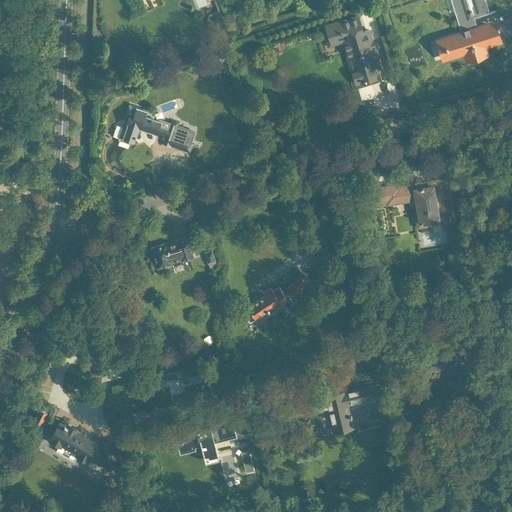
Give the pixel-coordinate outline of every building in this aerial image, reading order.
[(204,0),(208,11),(216,9),(214,0),(204,0)] [(461,32),(444,37),(447,45),(445,45),(446,49),(448,49),(451,56),(465,52),(467,59),(486,53),(484,46),(492,43),(486,24),(477,27),(475,27),(472,18),(474,17),(489,13),(489,12),(485,0),(452,0),(463,31),(461,32)] [(262,10),(251,14),(254,22),(265,18),(262,10)] [(213,16),(217,27),(224,24),(220,13),(213,16)] [(378,71),(369,41),(372,40),(369,30),(363,32),(358,14),(357,14),(358,16),(325,26),(330,44),(344,40),(347,47),(355,45),(358,56),(355,57),(359,71),(353,72),(356,83),(376,77),(374,72),(378,71)] [(247,48),(248,56),(257,55),(256,46),(247,48)] [(209,55),(207,60),(220,67),(222,62),(224,58),(221,49),(219,48),(208,52),(209,55)] [(160,122),(145,116),(146,113),(139,111),(138,115),(131,112),(127,122),(129,123),(124,137),(133,140),(134,137),(135,137),(139,126),(157,132),(160,122)] [(162,127),(160,133),(166,135),(163,143),(162,143),(170,146),(170,145),(170,144),(185,149),(187,143),(186,143),(188,137),(192,139),(194,131),(176,125),(177,123),(171,120),(170,122),(168,129),(162,127)] [(384,187),(371,189),(374,204),(387,201),(387,204),(416,200),(419,213),(423,212),(425,223),(439,221),(434,195),(433,185),(428,186),(427,182),(399,187),(399,184),(384,187)] [(358,209),(361,223),(368,221),(366,207),(358,209)] [(412,214),(396,215),(397,232),(413,231),(412,214)] [(444,216),(449,244),(459,242),(454,214),(444,216)] [(152,247),(155,257),(156,260),(161,259),(163,266),(172,263),(172,261),(182,259),(182,260),(194,257),(188,237),(176,240),(177,243),(167,246),(166,243),(152,247)] [(212,249),(205,251),(208,263),(215,261),(212,249)] [(292,294),(297,301),(309,293),(312,287),(303,283),(308,274),(300,271),(294,284),(288,287),(293,294),(292,294)] [(340,288),(345,301),(358,297),(353,283),(340,288)] [(269,311),(277,306),(281,303),(281,302),(287,298),(279,287),(273,291),(271,288),(263,293),(265,295),(248,307),(255,318),(267,310),(268,311),(268,310),(269,311)] [(465,347),(480,342),(472,320),(458,325),(465,347)] [(428,358),(428,359),(429,369),(446,367),(455,396),(468,391),(461,369),(465,368),(462,353),(428,358)] [(373,368),(376,381),(385,379),(382,366),(373,368)] [(189,367),(152,377),(154,385),(161,383),(161,384),(161,385),(162,385),(162,386),(163,386),(164,386),(165,385),(166,384),(166,383),(166,382),(165,383),(164,381),(169,380),(172,389),(175,391),(178,391),(180,391),(182,389),(181,386),(193,383),(189,367)] [(324,399),(313,401),(316,411),(328,408),(332,425),(334,425),(335,431),(353,427),(350,416),(352,416),(351,414),(350,414),(347,403),(352,402),(352,403),(370,399),(367,386),(325,396),(326,398),(324,399)] [(47,412),(40,409),(34,420),(41,424),(47,412)] [(197,427),(176,433),(180,451),(197,447),(196,446),(202,445),(206,461),(219,458),(215,442),(237,436),(233,421),(232,418),(210,424),(208,418),(195,421),(197,427)] [(60,422),(50,439),(60,444),(61,442),(79,452),(78,454),(87,459),(92,451),(104,457),(108,468),(120,463),(110,439),(98,444),(75,431),(77,429),(68,424),(67,426),(60,422)] [(252,462),(244,464),(246,471),(254,469),(252,462)]
